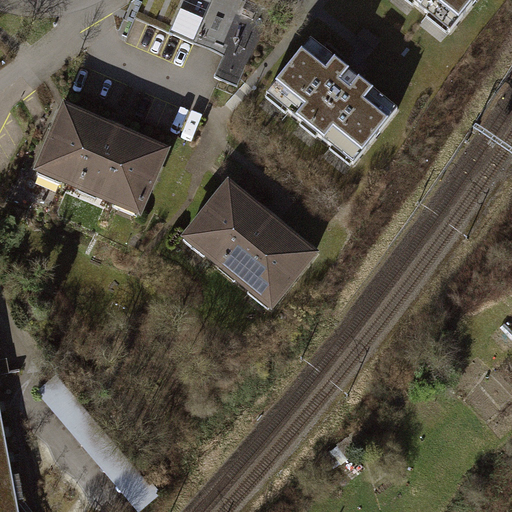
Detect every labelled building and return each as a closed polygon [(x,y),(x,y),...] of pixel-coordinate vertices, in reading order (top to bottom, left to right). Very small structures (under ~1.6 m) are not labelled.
[(404,0),(448,36),(477,0),(404,0)] [(184,7),(174,28),(196,38),(206,17),(184,7)] [(218,77),(244,85),(264,20),(238,12),(218,77)] [(347,71),(311,41),(266,96),(353,167),(398,112),(347,71)] [(62,103),(33,170),(143,219),(173,152),(62,103)] [(271,219),(230,186),(181,247),(274,321),(323,259),(284,229),(271,219)] [(53,376),(34,392),(136,509),(155,493),(53,376)] [(0,511),(18,511),(0,415),(0,511)]
